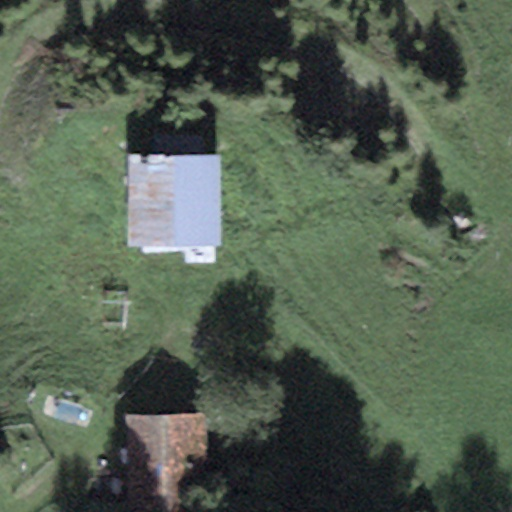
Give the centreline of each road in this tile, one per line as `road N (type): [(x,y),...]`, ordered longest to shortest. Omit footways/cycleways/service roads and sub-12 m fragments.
road 1 (track): [(510,207),(462,188),(371,75),(328,48),(250,21),(150,8),(65,15),(27,36),(0,73)]
road 2 (track): [(0,220),(143,281),(163,294),(178,322),(171,355),(152,383),(16,511)]
